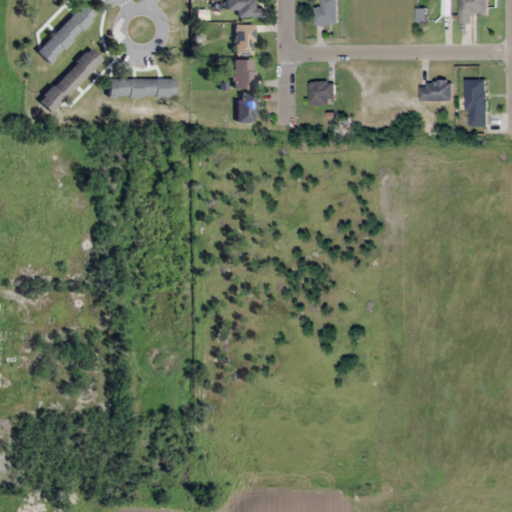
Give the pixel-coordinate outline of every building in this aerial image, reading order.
[(263,16),(263,7),(253,7),(253,0),(225,0),(226,16),(263,16)] [(315,7),(315,24),(336,24),(336,0),(321,0),(321,7),(315,7)] [(487,0),(458,0),(458,23),(472,23),(472,13),(487,13),(487,0)] [(94,15),(82,3),(35,50),(47,62),(94,15)] [(234,54),(252,54),(252,24),(234,24),(234,54)] [(49,112),(101,59),(88,47),(36,99),(49,112)] [(252,58),(232,58),(232,88),(252,88),(252,58)] [(173,78),(106,78),(106,97),(173,97),(173,78)] [(486,125),(486,79),(466,79),(466,125),(486,125)] [(452,100),(452,81),(420,81),(420,100),(452,100)] [(309,82),(309,103),(335,103),(335,82),(309,82)] [(235,93),(235,122),(253,122),(253,93),(235,93)]
